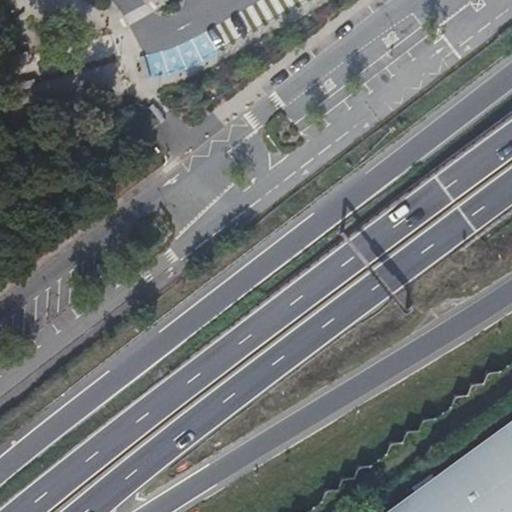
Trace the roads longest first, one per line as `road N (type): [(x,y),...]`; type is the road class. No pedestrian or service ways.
road 1 (motorway): [(511,75),(179,326),(0,475)]
road 2 (motorway): [(511,139),(26,511)]
road 3 (motorway): [(84,511),(511,185)]
road 4 (motorway): [(148,511),(511,289)]
